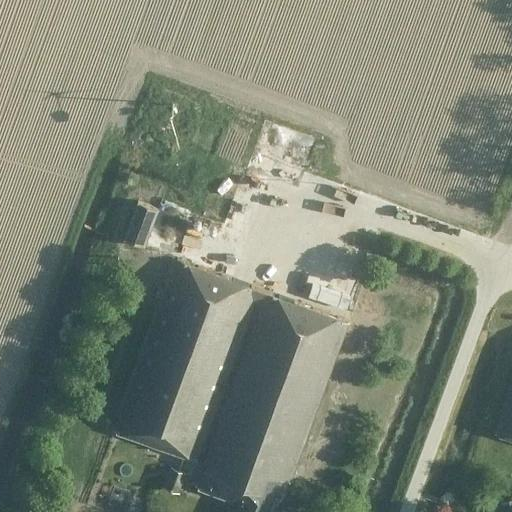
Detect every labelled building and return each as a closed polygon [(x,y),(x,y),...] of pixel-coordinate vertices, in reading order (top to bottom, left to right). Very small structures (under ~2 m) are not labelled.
[(160,207),(140,200),(126,237),(146,245),(160,207)] [(268,511),(275,496),(281,498),(287,480),(290,482),(349,320),(178,257),(167,289),(159,286),(155,294),(164,297),(115,429),(198,460),(221,395),(227,397),(204,462),(195,485),(240,502),(236,511),(268,511)] [(511,387),(496,432),(511,438),(511,387)] [(165,487),(180,492),(187,472),(172,467),(165,487)] [(511,511),(511,499),(501,502),(503,511),(511,511)]
